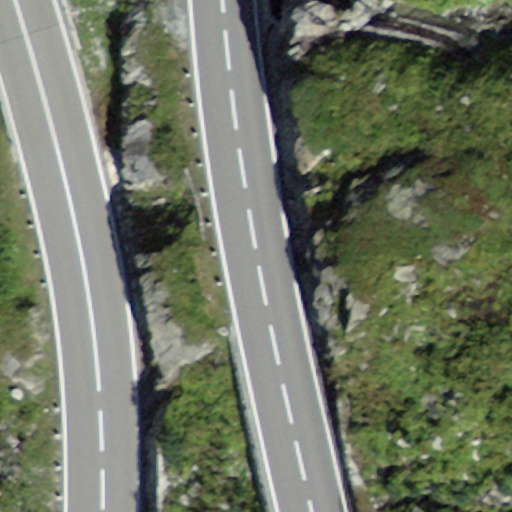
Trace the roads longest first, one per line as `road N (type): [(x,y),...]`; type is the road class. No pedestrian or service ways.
road 1 (primary): [(15,0),(90,308),(102,511)]
road 2 (primary): [(310,511),(256,260),(221,0)]
